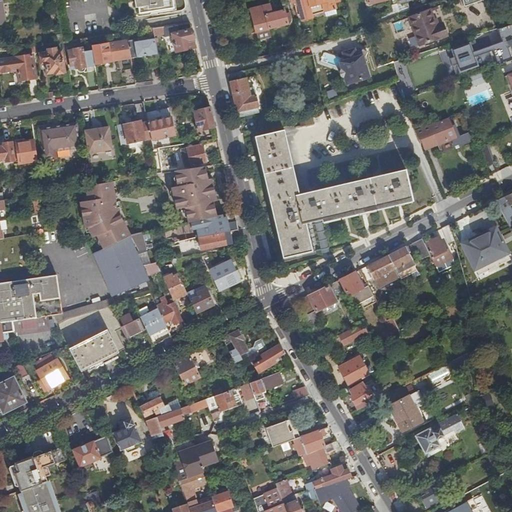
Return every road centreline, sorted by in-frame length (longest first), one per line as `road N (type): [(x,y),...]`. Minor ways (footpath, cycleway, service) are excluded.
road 1 (residential): [(269,302),(0,433)]
road 2 (residential): [(511,179),(269,302)]
road 3 (residential): [(388,511),(269,302)]
road 4 (residential): [(269,302),(213,80)]
road 5 (residential): [(213,80),(0,115)]
road 6 (unknown): [(207,58),(349,38)]
